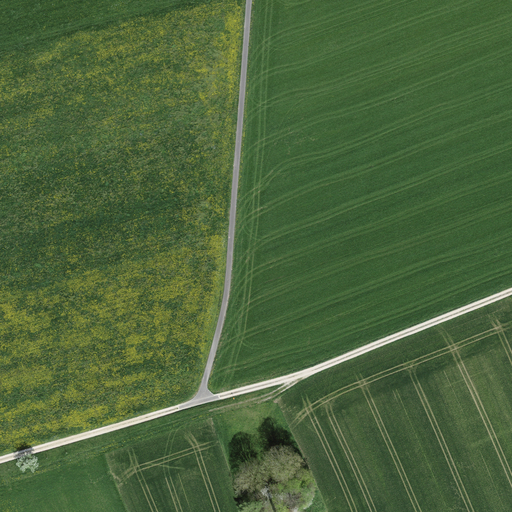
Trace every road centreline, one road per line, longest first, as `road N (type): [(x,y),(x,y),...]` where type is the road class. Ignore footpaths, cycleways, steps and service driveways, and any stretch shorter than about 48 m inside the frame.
road 1 (track): [(0,460),(310,370),(511,290)]
road 2 (track): [(199,401),(228,278),(249,0)]
road 3 (track): [(127,439),(256,400),(310,370)]
